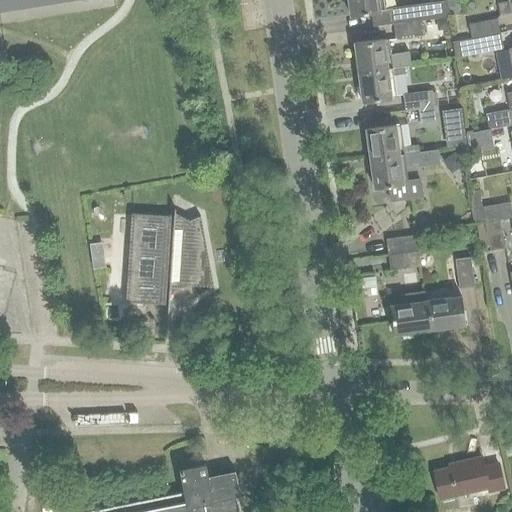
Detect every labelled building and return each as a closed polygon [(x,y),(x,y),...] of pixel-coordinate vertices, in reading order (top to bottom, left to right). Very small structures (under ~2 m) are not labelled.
[(0,0),(0,10),(63,0),(0,0)] [(347,0),(350,15),(380,12),(380,10),(383,10),(382,0),(347,0)] [(449,17),(447,0),(390,8),(392,25),(421,21),(449,17)] [(511,0),(508,0),(508,1),(497,3),(499,15),(510,13),(510,14),(511,13),(511,0)] [(467,24),(470,39),(499,34),(496,19),(467,24)] [(421,21),(392,25),(394,39),(423,35),(421,21)] [(499,34),(470,39),(452,42),(455,58),(501,49),(499,34)] [(383,39),(354,43),(358,73),(391,69),(391,68),(403,66),(410,65),(409,52),(389,55),(388,40),(383,41),(383,39)] [(391,69),(358,73),(362,102),(391,98),(390,97),(395,96),(392,76),(404,74),(403,66),(391,68),(391,69)] [(430,91),(402,95),(404,110),(418,108),(433,106),(434,106),(432,91),(430,91)] [(509,110),(486,114),(488,129),(511,124),(511,93),(506,94),(509,110)] [(433,106),(418,108),(420,124),(436,121),(434,106),(433,106)] [(460,109),(441,112),(444,135),(464,132),(460,109)] [(369,158),(418,152),(417,145),(402,147),(399,126),(396,126),(396,125),(366,129),(369,158)] [(490,129),(466,134),(469,152),(493,147),(490,129)] [(436,150),(418,152),(369,158),(373,188),(388,186),(390,201),(421,196),(419,180),(406,181),(404,163),(419,161),(420,167),(439,164),(436,150)] [(484,223),(485,223),(482,209),(481,205),(479,192),(470,194),(471,208),(475,226),(484,223)] [(511,210),(510,203),(482,209),(485,223),(499,221),(511,218),(511,210)] [(173,216),(131,213),(125,302),(168,305),(167,312),(168,312),(170,292),(188,285),(213,287),(200,216),(187,222),(175,216),(175,208),(174,208),(173,216)] [(484,223),(489,251),(504,248),(499,221),(485,223),(484,223)] [(388,256),(418,252),(415,236),(385,240),(388,256)] [(418,252),(388,256),(390,271),(420,267),(418,252)] [(469,258),(454,261),(458,289),(474,287),(469,258)] [(360,277),(362,295),(377,294),(375,276),(360,277)] [(402,305),(389,306),(393,335),(429,330),(425,301),(424,292),(401,295),(402,305)] [(429,330),(465,325),(461,297),(425,301),(429,330)] [(457,464),(433,471),(440,498),(487,487),(489,492),(503,488),(498,464),(484,467),(481,457),(457,462),(457,464)] [(238,511),(236,498),(239,497),(234,471),(207,477),(205,463),(178,469),(183,492),(83,511),(238,511)]
